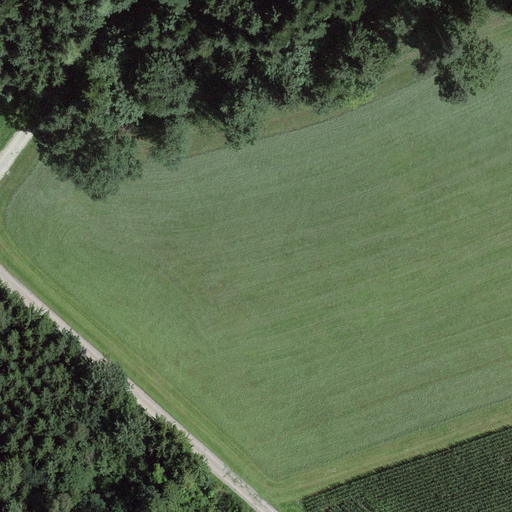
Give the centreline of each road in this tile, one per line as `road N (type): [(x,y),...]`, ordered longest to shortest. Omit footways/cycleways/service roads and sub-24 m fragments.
road 1 (track): [(0,281),(278,511)]
road 2 (track): [(109,0),(0,161)]
